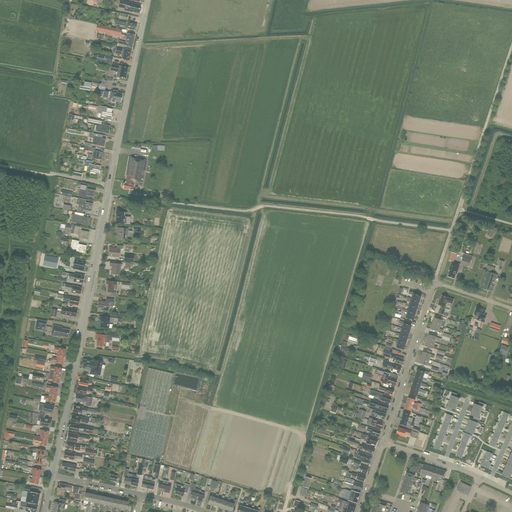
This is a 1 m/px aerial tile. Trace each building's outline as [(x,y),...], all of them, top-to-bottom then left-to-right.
[(119,6),(125,7),(125,10),(132,11),(137,12),(138,11),(139,11),(140,6),(139,6),(139,5),(120,0),(119,6)] [(116,20),(115,26),(136,29),(137,24),(116,20)] [(121,30),(97,25),(96,29),(121,34),(121,30)] [(126,41),(119,40),(117,45),(124,47),(125,46),(132,48),(134,35),(127,33),(126,41)] [(116,47),(115,53),(122,54),(123,54),(122,59),(129,60),(131,50),(124,49),(123,49),(116,47)] [(110,70),(114,71),(118,71),(117,74),(116,77),(120,78),(120,77),(126,78),(128,67),(119,65),(119,66),(111,64),(110,70)] [(90,90),(91,87),(91,83),(84,81),(83,86),(83,89),(90,90)] [(104,91),(99,90),(98,96),(103,97),(107,98),(107,97),(109,98),(109,100),(111,101),(111,102),(115,103),(115,101),(120,102),(122,93),(117,92),(118,90),(113,90),(113,91),(111,90),(111,92),(109,91),(109,92),(104,91)] [(97,113),(101,113),(100,118),(111,120),(113,113),(106,112),(107,107),(98,105),(97,113)] [(104,121),(88,118),(87,123),(93,124),(92,129),(96,130),(96,131),(109,133),(110,126),(103,124),(104,121)] [(89,133),(89,137),(91,137),(93,138),(93,139),(92,144),(103,146),(104,146),(105,140),(106,139),(102,138),(103,135),(99,134),(98,134),(92,133),(89,132),(89,133)] [(89,154),(88,158),(91,159),(91,158),(101,160),(103,152),(95,151),(95,148),(89,147),(88,151),(93,151),(92,155),(89,154)] [(125,183),(124,182),(124,183),(122,184),(122,186),(123,187),(128,189),(133,190),(134,183),(141,185),(146,160),(129,156),(126,175),(127,175),(127,176),(126,181),(125,181),(125,183)] [(92,161),(84,160),(84,161),(86,162),(85,166),(87,166),(86,171),(99,173),(100,166),(91,164),(92,161)] [(85,197),(85,196),(94,197),(95,190),(87,188),(87,186),(80,184),(78,196),(85,197)] [(79,204),(78,207),(78,210),(83,211),(83,210),(91,211),(93,204),(85,202),(85,200),(77,198),(76,203),(79,204)] [(116,222),(124,222),(124,224),(130,224),(131,217),(125,216),(126,212),(120,211),(120,209),(117,208),(116,214),(117,214),(116,222)] [(71,221),(71,222),(76,223),(82,224),(88,226),(90,218),(84,217),(85,214),(74,212),(74,214),(72,214),(72,215),(73,215),(72,218),(71,222),(71,221)] [(72,225),(71,233),(77,234),(79,235),(79,237),(88,239),(88,235),(89,232),(84,231),(81,230),(82,227),(75,226),(72,225)] [(119,231),(118,238),(127,239),(128,228),(117,227),(117,230),(119,231)] [(492,237),(496,232),(491,228),(487,234),(492,237)] [(76,249),(76,251),(85,253),(86,245),(78,244),(79,241),(72,240),(70,248),(76,249)] [(117,245),(116,248),(109,247),(108,256),(119,257),(120,249),(122,249),(123,246),(117,245)] [(461,260),(471,263),(473,257),(463,254),(461,260)] [(43,265),(56,268),(58,258),(44,255),(43,265)] [(83,270),(85,261),(74,259),(73,268),(79,269),(79,270),(83,270)] [(456,274),(460,264),(453,262),(452,261),(449,270),(450,271),(448,276),(454,278),(455,274),(456,274)] [(121,264),(110,263),(109,266),(112,266),(111,274),(119,275),(121,264)] [(489,290),(491,285),(492,286),(493,282),(494,283),(497,274),(487,271),(485,278),(486,279),(484,284),(485,284),(483,288),(489,290)] [(69,273),(68,278),(74,279),(73,281),(78,282),(83,283),(84,276),(75,274),(69,273)] [(107,292),(116,292),(117,281),(106,280),(106,284),(108,284),(107,292)] [(66,284),(65,286),(65,289),(72,290),(71,292),(75,293),(75,292),(80,293),(82,288),(77,287),(77,286),(66,284)] [(411,299),(419,302),(421,296),(413,293),(414,293),(409,291),(408,293),(413,295),(411,298),(411,299)] [(70,297),(58,294),(57,298),(63,299),(62,300),(69,301),(69,303),(73,304),(78,305),(79,299),(75,298),(70,297)] [(452,304),(453,299),(448,297),(442,295),(440,301),(439,300),(438,304),(446,307),(447,302),(452,304)] [(409,305),(417,308),(419,302),(411,299),(411,298),(407,297),(406,299),(411,301),(409,304),(409,305)] [(113,306),(114,302),(114,299),(106,298),(106,301),(98,301),(97,309),(108,310),(109,306),(113,306)] [(415,314),(417,308),(409,305),(409,304),(405,303),(405,305),(409,307),(408,310),(407,311),(415,314)] [(72,316),(72,315),(76,316),(77,310),(74,309),(68,308),(62,306),(62,307),(58,306),(57,309),(61,309),(60,314),(72,316)] [(438,313),(448,316),(449,313),(445,311),(445,309),(441,307),(438,313)] [(484,322),(486,318),(483,317),(485,310),(482,309),(481,308),(480,308),(476,307),(474,314),(473,318),(484,322)] [(407,311),(408,310),(403,309),(403,311),(407,312),(405,317),(413,320),(415,314),(407,311)] [(109,328),(110,317),(99,316),(99,319),(101,319),(100,327),(109,328)] [(434,317),(432,323),(440,325),(441,322),(445,323),(447,318),(442,316),(441,319),(434,317)] [(47,321),(37,319),(35,328),(41,329),(42,326),(45,327),(47,321)] [(402,329),(409,331),(411,325),(404,323),(404,322),(400,321),(399,323),(403,324),(402,328),(402,329)] [(440,325),(432,323),(431,328),(439,331),(442,332),(443,330),(439,328),(440,325)] [(62,327),(53,325),(51,335),(56,336),(60,336),(61,336),(68,337),(69,330),(62,328),(62,327)] [(400,335),(407,337),(409,331),(402,329),(402,328),(398,327),(397,329),(401,330),(400,334),(400,335)] [(96,334),(95,337),(97,337),(97,345),(105,346),(106,342),(109,342),(109,340),(111,340),(112,337),(117,337),(118,333),(110,333),(110,335),(96,334)] [(405,343),(407,337),(400,335),(400,334),(396,333),(395,335),(399,336),(398,340),(398,341),(405,343)] [(429,334),(427,340),(435,342),(436,340),(439,341),(440,338),(437,337),(429,334)] [(510,345),(511,339),(509,338),(504,336),(502,342),(507,344),(510,345)] [(403,349),(405,343),(398,341),(398,340),(394,339),(393,341),(397,342),(396,347),(403,349)] [(435,342),(427,340),(425,346),(433,348),(436,349),(437,347),(434,346),(435,342)] [(506,354),(509,347),(502,345),(500,352),(506,354)] [(57,351),(57,355),(64,356),(66,349),(58,347),(55,347),(54,351),(57,351)] [(388,351),(387,351),(385,350),(384,349),(382,353),(382,355),(390,358),(389,361),(394,363),(394,362),(402,364),(403,359),(391,355),(392,352),(389,351),(388,351)] [(421,357),(429,360),(430,357),(434,358),(434,355),(431,354),(423,352),(421,357)] [(64,356),(57,355),(56,358),(52,357),(52,361),(55,362),(62,363),(64,356)] [(368,361),(376,363),(378,357),(370,355),(368,361)] [(429,360),(421,357),(419,363),(427,365),(431,366),(432,364),(428,363),(429,360)] [(87,360),(83,359),(82,364),(83,364),(82,368),(90,370),(90,373),(100,375),(103,361),(93,359),(93,361),(90,360),(87,360)] [(399,373),(401,367),(392,364),(393,364),(384,361),(382,365),(391,368),(390,371),(394,372),(394,371),(399,373)] [(50,370),(49,373),(60,375),(62,368),(57,367),(54,366),(54,367),(51,366),(50,370)] [(162,413),(170,378),(171,374),(148,368),(146,378),(139,408),(129,452),(160,460),(170,415),(162,413)] [(396,379),(389,376),(389,373),(376,369),(375,373),(382,376),(381,381),(386,383),(390,385),(391,384),(395,386),(396,381),(395,381),(396,379)] [(417,369),(415,375),(423,378),(423,377),(424,373),(429,375),(429,372),(425,371),(425,372),(417,369)] [(363,372),(362,374),(361,378),(370,381),(372,375),(363,372)] [(48,376),(48,380),(51,381),(59,383),(59,378),(60,375),(49,373),(48,376)] [(421,384),(421,383),(422,379),(427,380),(427,378),(423,377),(423,378),(415,375),(413,381),(421,384)] [(419,390),(419,389),(421,385),(425,386),(425,384),(421,383),(421,384),(413,381),(412,387),(419,390)] [(47,385),(46,389),(50,390),(49,393),(56,394),(58,387),(51,386),(50,386),(47,385)] [(385,391),(384,392),(392,395),(393,390),(380,385),(379,389),(385,391)] [(419,390),(412,387),(410,393),(417,396),(419,391),(425,393),(426,391),(419,389),(419,390)] [(383,394),(378,392),(370,390),(369,394),(381,398),(381,400),(385,402),(385,401),(389,403),(391,397),(383,394)] [(451,395),(449,400),(458,404),(460,398),(456,397),(457,394),(452,392),(451,394),(451,395)] [(41,397),(40,402),(45,403),(45,400),(48,400),(55,402),(56,394),(49,393),(48,396),(45,395),(44,396),(41,396),(41,397)] [(87,396),(87,397),(85,396),(76,394),(75,401),(83,402),(84,401),(86,401),(85,405),(90,406),(92,397),(87,396)] [(177,395),(176,400),(174,400),(173,405),(171,404),(171,408),(177,409),(180,395),(177,395)] [(417,403),(414,403),(415,399),(408,397),(406,403),(420,407),(421,404),(417,403)] [(371,400),(369,405),(374,407),(375,405),(379,407),(379,408),(386,411),(388,405),(381,403),(380,403),(371,400)] [(446,406),(445,409),(451,411),(452,408),(456,409),(458,404),(449,400),(447,406),(446,406)] [(474,403),(472,409),(481,412),(483,406),(484,406),(485,404),(479,401),(478,404),(474,403)] [(39,414),(45,415),(46,412),(52,413),(54,406),(39,403),(38,410),(39,410),(39,414)] [(418,411),(420,407),(406,403),(405,408),(411,411),(412,408),(415,409),(415,410),(418,411)] [(88,408),(83,407),(74,405),(72,411),(81,413),(82,412),(87,413),(87,411),(88,408)] [(472,409),(470,414),(474,416),(473,419),(479,421),(480,418),(479,418),(481,412),(472,409)] [(381,419),(381,418),(384,419),(385,414),(378,411),(378,412),(373,410),(371,415),(376,416),(376,417),(381,419)] [(504,411),(499,422),(505,425),(506,422),(509,414),(504,411)] [(412,417),(409,417),(410,414),(403,412),(401,418),(415,422),(419,424),(421,417),(416,415),(415,418),(412,417)] [(447,413),(442,425),(448,427),(449,424),(453,416),(447,413)] [(45,415),(39,414),(37,420),(40,421),(39,425),(50,427),(51,420),(44,418),(45,415)] [(88,418),(81,417),(72,415),(70,421),(79,423),(80,421),(88,423),(88,422),(92,423),(98,424),(99,419),(88,417),(88,418)] [(382,422),(372,419),(369,418),(368,421),(372,422),(371,425),(380,428),(381,427),(381,426),(382,422)] [(414,426),(415,422),(401,418),(400,424),(406,426),(407,423),(410,423),(410,425),(414,426)] [(469,419),(467,425),(476,428),(478,422),(469,419)] [(499,422),(494,434),(500,436),(501,433),(505,425),(499,422)] [(74,425),(70,424),(69,429),(74,430),(74,431),(78,432),(78,430),(92,433),(93,428),(86,426),(74,424),(74,425)] [(442,425),(438,436),(444,438),(445,435),(448,427),(442,425)] [(467,425),(465,431),(474,434),(476,428),(467,425)] [(380,431),(372,428),(368,427),(367,430),(371,432),(370,434),(372,434),(378,437),(380,431)] [(406,429),(406,430),(398,427),(396,433),(404,436),(405,433),(410,435),(412,431),(406,429)] [(39,429),(39,433),(41,434),(40,437),(47,438),(49,431),(39,429)] [(89,441),(89,437),(78,434),(68,432),(67,440),(77,442),(77,438),(89,441)] [(463,435),(460,444),(466,446),(470,435),(464,433),(463,435)] [(378,438),(372,437),(362,434),(361,439),(367,440),(366,443),(370,444),(371,443),(375,445),(378,438)] [(494,434),(489,445),(495,447),(496,444),(500,436),(494,434)] [(34,436),(33,443),(37,444),(46,446),(47,438),(40,437),(38,436),(34,436)] [(438,436),(434,447),(440,450),(441,447),(444,438),(438,436)] [(374,448),(364,445),(362,444),(361,446),(358,445),(358,448),(360,449),(360,450),(372,454),(374,448)] [(459,447),(456,455),(462,457),(466,446),(460,444),(459,447)] [(37,453),(36,456),(43,457),(45,450),(36,448),(35,452),(37,453)] [(64,458),(73,460),(74,457),(82,459),(83,455),(75,453),(65,451),(65,452),(64,452),(64,454),(64,455),(64,458)] [(487,451),(480,465),(489,468),(490,466),(491,463),(489,461),(492,453),(487,451)] [(369,463),(372,456),(358,452),(356,459),(369,463)] [(338,461),(347,464),(349,458),(340,455),(338,461)] [(43,457),(36,456),(36,459),(34,459),(33,463),(42,465),(43,457)] [(358,469),(358,471),(366,474),(367,469),(367,467),(360,465),(360,462),(354,460),(351,467),(358,469)] [(75,473),(77,465),(67,463),(63,463),(62,464),(61,466),(62,466),(61,468),(67,470),(70,471),(70,472),(75,473)] [(413,467),(414,471),(421,473),(424,464),(419,463),(417,467),(416,467),(415,467),(414,467),(413,467)] [(424,464),(421,473),(427,475),(429,466),(424,464)] [(132,474),(130,484),(137,486),(138,480),(139,474),(142,475),(143,467),(139,466),(137,475),(132,474)] [(429,466),(427,475),(432,476),(435,468),(429,466)] [(33,472),(32,475),(39,477),(41,469),(32,467),(31,472),(33,472)] [(407,470),(406,474),(414,477),(416,472),(414,472),(414,471),(413,467),(412,468),(411,468),(411,469),(410,469),(410,470),(407,470)] [(123,483),(130,484),(132,474),(128,473),(129,469),(125,468),(123,477),(125,477),(123,483)] [(342,468),(341,471),(346,472),(345,476),(351,478),(351,477),(356,478),(355,478),(364,481),(365,476),(357,473),(357,475),(352,473),(352,474),(348,473),(349,470),(342,468)] [(435,468),(432,476),(437,478),(440,469),(435,468)] [(440,469),(437,478),(443,480),(445,471),(440,469)] [(511,472),(504,469),(502,474),(510,478),(511,473),(511,472)] [(120,479),(122,471),(118,470),(117,476),(111,475),(110,480),(116,481),(117,478),(120,479)] [(406,474),(404,480),(412,482),(414,477),(406,474)] [(39,477),(32,475),(32,478),(30,478),(29,482),(38,484),(39,477)] [(141,487),(147,488),(150,477),(147,476),(146,481),(143,480),(141,487)] [(308,488),(311,478),(305,477),(302,486),(308,488)] [(361,484),(349,479),(347,485),(352,486),(352,488),(355,489),(356,488),(361,490),(362,485),(361,485),(361,484)] [(157,490),(163,491),(166,480),(164,480),(162,485),(159,484),(157,490)] [(404,480),(402,485),(411,488),(412,482),(404,480)] [(468,495),(471,486),(461,481),(457,490),(468,495)] [(56,489),(65,491),(66,488),(71,490),(72,486),(59,483),(59,485),(57,485),(56,489)] [(183,496),(184,492),(187,493),(189,485),(184,483),(183,486),(175,483),(174,486),(177,487),(175,493),(183,496)] [(196,499),(198,494),(197,493),(198,489),(195,488),(196,484),(192,483),(190,491),(192,491),(190,497),(196,499)] [(402,485),(400,491),(409,494),(411,488),(402,485)] [(27,502),(38,504),(40,493),(30,492),(31,488),(24,486),(23,490),(28,491),(27,497),(22,496),(21,501),(27,502)] [(299,494),(305,496),(308,488),(302,487),(299,494)] [(198,494),(196,499),(202,501),(204,496),(204,495),(205,493),(201,491),(201,490),(198,489),(197,493),(198,494)] [(360,493),(352,490),(351,491),(346,489),(343,498),(349,500),(348,500),(356,503),(360,493)] [(208,503),(214,505),(216,498),(217,498),(218,494),(216,493),(215,497),(210,496),(208,503)] [(216,498),(214,505),(220,507),(222,500),(223,500),(224,496),(222,495),(221,499),(217,498),(216,498)] [(222,500),(220,507),(226,509),(228,502),(229,502),(230,498),(228,497),(227,501),(223,500),(222,500)] [(64,508),(66,500),(59,499),(58,503),(54,502),(52,511),(54,511),(60,511),(62,508),(64,508)] [(228,502),(226,509),(232,511),(234,504),(235,504),(236,500),(234,499),(233,503),(229,502),(228,502)] [(353,511),(356,505),(339,499),(336,507),(343,509),(342,511),(345,511),(344,511),(353,511)] [(36,511),(37,506),(31,505),(31,504),(21,502),(20,506),(27,507),(26,511),(30,511),(30,510),(36,511)] [(419,507),(427,510),(429,505),(420,502),(419,507)] [(247,508),(248,504),(246,503),(244,507),(239,505),(237,511),(244,511),(246,508),(247,508)]
